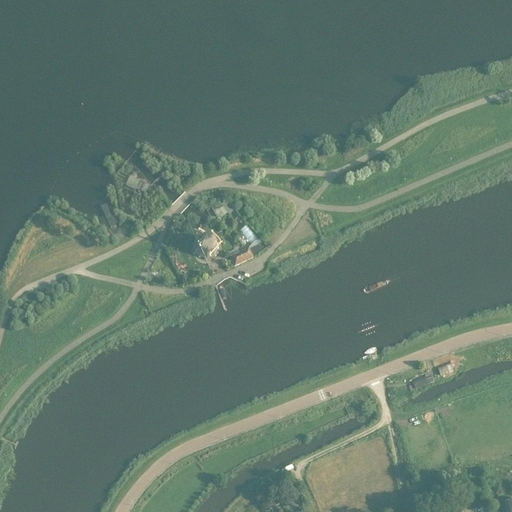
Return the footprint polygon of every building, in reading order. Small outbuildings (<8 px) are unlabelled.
[(149,187),(144,185),(139,183),(136,190),(141,193),(145,195),(149,187)] [(235,211),(228,203),(220,206),(228,216),(235,211)] [(246,226),(240,232),(251,244),(259,241),(246,226)] [(200,258),(206,260),(213,257),(214,256),(214,258),(217,255),(216,252),(216,250),(218,250),(217,248),(216,248),(213,243),(214,241),(212,240),(211,241),(205,239),(198,242),(195,250),(198,256),(197,257),(199,259),(200,258)] [(262,244),(248,251),(252,259),(267,249),(262,244)] [(252,259),(248,251),(248,250),(230,258),(234,267),(252,259)] [(440,378),(453,373),(450,362),(436,367),(440,378)] [(416,391),(434,383),(431,376),(413,384),(416,391)]
